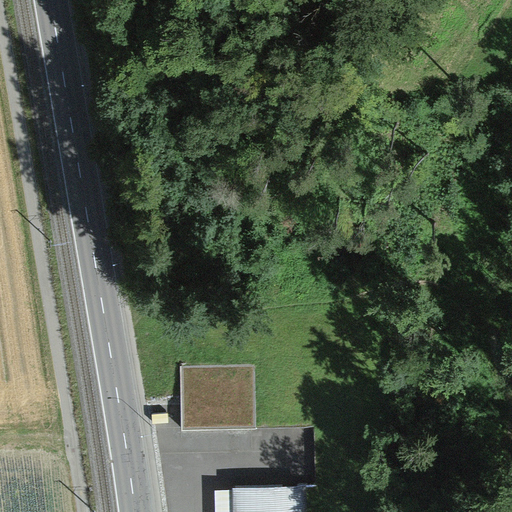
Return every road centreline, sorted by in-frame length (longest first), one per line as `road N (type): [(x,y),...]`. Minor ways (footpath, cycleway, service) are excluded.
road 1 (primary): [(135,511),(51,0)]
road 2 (track): [(81,511),(0,28)]
road 3 (track): [(511,438),(487,320),(432,280)]
